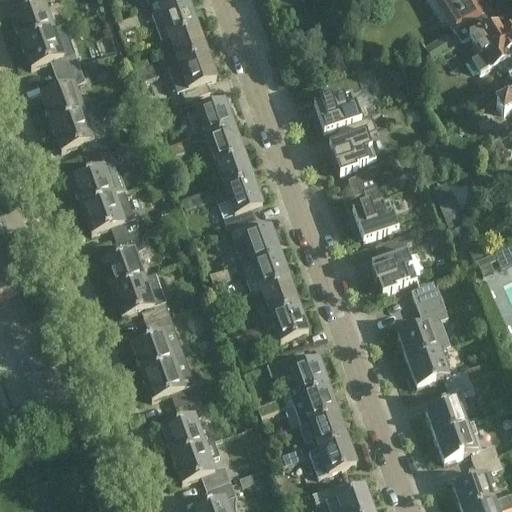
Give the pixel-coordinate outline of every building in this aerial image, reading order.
[(21,47),(53,35),(43,8),(54,5),(52,0),(29,0),(26,1),(30,12),(11,19),(21,47)] [(145,0),(153,20),(188,7),(185,0),(145,0)] [(438,0),(459,34),(453,37),(426,53),(433,65),(460,49),(459,48),(468,42),(483,33),(485,38),(490,34),(482,20),(475,10),(478,8),(479,3),(477,0),(438,0)] [(197,33),(188,7),(153,20),(162,45),(169,43),(197,33)] [(143,18),(130,23),(133,32),(147,27),(143,18)] [(120,37),(133,32),(130,23),(117,28),(120,37)] [(483,33),(468,42),(480,61),(471,67),(479,80),(495,70),(498,71),(500,75),(508,77),(511,74),(511,32),(508,35),(505,29),(498,34),(497,33),(494,32),(490,34),(485,38),(483,33)] [(64,31),(53,35),(21,47),(31,75),(50,68),(54,79),(78,70),(64,31)] [(197,33),(169,43),(178,69),(206,58),(197,33)] [(185,107),(210,98),(206,88),(216,85),(206,58),(178,69),(167,73),(177,99),(181,97),(185,107)] [(162,69),(151,73),(154,83),(165,78),(162,69)] [(139,88),(154,83),(151,73),(135,79),(139,88)] [(51,130),(83,118),(74,92),(84,88),(80,76),(56,84),(60,95),(41,102),(51,130)] [(324,139),(370,120),(360,124),(351,99),(361,95),(355,80),(319,93),(323,105),(319,107),(322,116),(316,119),(324,139)] [(497,93),(503,102),(511,96),(511,85),(511,84),(497,93)] [(511,97),(495,108),(502,120),(511,113),(511,97)] [(203,136),(205,144),(233,133),(224,107),(189,120),(196,138),(203,136)] [(94,114),(83,118),(51,130),(61,158),(80,151),(84,162),(108,153),(94,114)] [(339,146),(334,148),(329,150),(333,160),(331,161),(335,171),(336,171),(340,181),(357,174),(356,172),(376,165),(366,139),(376,135),(370,120),(324,139),(335,135),(339,146)] [(243,159),(233,133),(205,144),(215,169),(243,159)] [(486,163),(503,154),(497,143),(480,153),(486,163)] [(176,149),(179,158),(193,153),(189,144),(176,149)] [(166,163),(179,158),(176,149),(163,154),(166,163)] [(86,167),(90,178),(71,185),(81,212),(124,197),(114,169),(123,166),(120,155),(86,167)] [(215,169),(224,195),(252,185),(243,159),(215,169)] [(359,213),(360,215),(352,218),(363,248),(399,235),(388,207),(383,208),(371,173),(348,183),(354,201),(364,198),(368,210),(359,213)] [(262,211),(252,185),(224,195),(214,199),(228,237),(232,235),(256,226),(252,214),(262,211)] [(445,187),(431,194),(449,232),(463,225),(445,187)] [(208,195),(195,200),(198,210),(205,207),(204,204),(210,201),(208,195)] [(130,213),(124,197),(81,212),(91,241),(111,233),(115,244),(138,236),(134,224),(123,228),(119,217),(130,213)] [(198,210),(195,200),(181,205),(185,215),(198,210)] [(159,216),(162,225),(172,221),(169,212),(159,216)] [(261,237),(256,226),(232,235),(236,246),(235,247),(245,273),(252,271),(279,261),(270,234),(261,237)] [(469,239),(463,229),(444,239),(450,250),(469,239)] [(371,270),(374,278),(372,279),(376,289),(378,289),(382,301),(396,296),(395,293),(417,285),(407,259),(416,255),(410,239),(375,252),(380,267),(371,270)] [(144,254),(140,240),(111,251),(112,253),(105,255),(108,265),(101,267),(112,296),(145,284),(135,257),(144,254)] [(0,308),(25,299),(7,250),(0,252),(0,308)] [(511,251),(475,268),(482,282),(493,277),(490,269),(496,266),(500,274),(511,268),(511,251)] [(289,286),(279,261),(252,271),(245,273),(254,299),(261,297),(261,296),(289,286)] [(241,269),(222,275),(226,285),(239,280),(238,275),(243,274),(241,269)] [(222,275),(209,279),(212,290),(226,285),(222,275)] [(155,280),(145,284),(112,296),(122,324),(141,317),(145,328),(169,319),(155,280)] [(259,313),(263,325),(298,312),(289,286),(261,296),(261,297),(266,311),(259,313)] [(434,287),(411,297),(423,331),(397,341),(406,368),(443,355),(448,353),(450,352),(441,326),(448,324),(434,287)] [(308,339),(298,312),(263,325),(267,337),(274,335),(280,349),(308,339)] [(254,322),(241,327),(245,337),(258,333),(254,322)] [(147,333),(151,344),(132,351),(142,379),(185,364),(171,325),(147,333)] [(241,327),(228,332),(231,342),(245,337),(241,327)] [(448,353),(443,355),(406,368),(416,395),(443,385),(447,396),(472,387),(468,375),(452,381),(447,367),(452,365),(448,353)] [(291,406),(300,403),(328,392),(318,366),(307,371),(302,359),(266,372),(271,385),(282,381),(291,406)] [(185,364),(142,379),(152,407),(171,400),(175,411),(199,402),(195,390),(185,364)] [(424,417),(434,443),(469,430),(464,416),(469,414),(465,403),(476,399),(472,387),(447,396),(451,407),(424,417)] [(309,428),(337,418),(328,392),(300,403),(291,406),(301,432),(309,428)] [(284,403),(270,408),(274,418),(288,413),(284,403)] [(199,434),(195,424),(206,420),(201,408),(177,416),(181,427),(162,434),(172,462),(205,450),(205,451),(214,448),(208,431),(199,434)] [(260,423),(274,418),(270,408),(257,413),(260,423)] [(318,454),(347,444),(337,418),(309,428),(301,432),(299,432),(305,449),(315,445),(318,454)] [(470,460),(474,471),(499,462),(495,450),(482,455),(477,440),(478,440),(474,428),(469,430),(434,443),(443,470),(470,460)] [(347,444),(318,454),(328,481),(356,471),(347,444)] [(182,490),(201,484),(205,494),(229,485),(225,473),(215,477),(210,466),(219,462),(214,448),(205,451),(205,450),(172,462),(182,490)] [(303,454),(289,459),(293,469),(306,465),(303,454)] [(279,474),(293,469),(289,459),(276,464),(279,474)] [(503,474),(499,462),(474,471),(478,482),(451,492),(458,511),(477,511),(496,505),(490,491),(496,489),(492,478),(503,474)] [(254,488),(251,480),(239,485),(242,493),(254,488)] [(371,511),(365,493),(349,498),(345,487),(313,499),(316,509),(327,505),(329,511),(371,511)] [(205,511),(233,511),(237,506),(231,491),(203,501),(206,511),(205,511)] [(511,511),(511,499),(496,505),(477,511),(511,511)]
